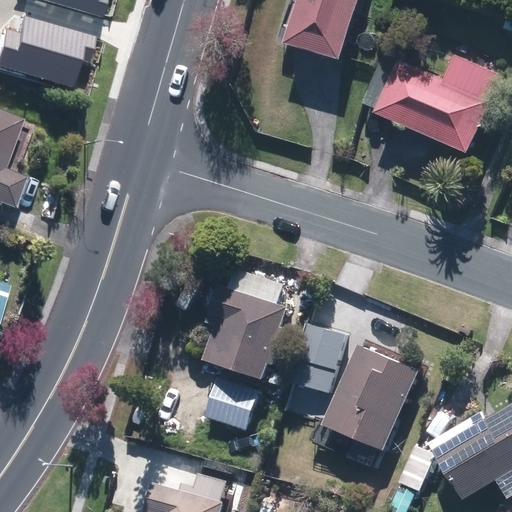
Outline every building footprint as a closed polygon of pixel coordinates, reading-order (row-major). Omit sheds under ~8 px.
[(0,0),(0,42),(2,43),(5,35),(35,44),(47,0),(0,0)] [(363,0),(305,0),(292,49),(346,64),(363,0)] [(410,47),(391,39),(364,102),(381,109),(377,118),(471,158),(510,65),(456,43),(441,78),(404,62),(410,47)] [(17,126),(19,120),(0,112),(0,204),(9,208),(21,177),(12,174),(29,131),(17,126)] [(0,318),(11,285),(0,281),(0,318)] [(206,363),(266,381),(270,366),(274,367),(285,331),(281,330),(289,304),(221,284),(209,325),(217,327),(206,363)] [(333,393),(349,335),(310,324),(294,383),(333,393)] [(348,457),(380,469),(420,364),(362,341),(328,429),(355,439),(348,457)] [(259,391),(217,378),(204,417),(246,431),(259,391)] [(499,480),(509,498),(511,495),(511,406),(490,420),(485,412),(433,443),(467,499),(499,480)] [(436,452),(417,445),(403,483),(422,490),(436,452)] [(233,511),(236,504),(226,502),(231,482),(202,474),(199,486),(185,483),(184,489),(156,482),(147,511),(233,511)] [(411,511),(417,491),(399,486),(392,511),(411,511)]
